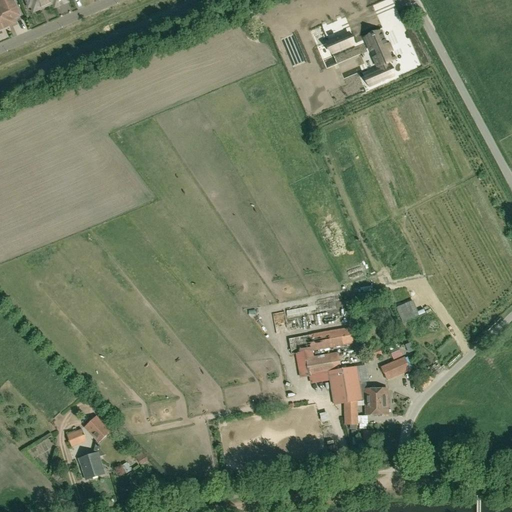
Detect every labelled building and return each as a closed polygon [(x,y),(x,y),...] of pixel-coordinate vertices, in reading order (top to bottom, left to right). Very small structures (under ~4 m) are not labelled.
[(0,0),(0,29),(14,23),(12,19),(20,15),(12,0),(0,0)] [(25,0),(29,7),(31,6),(34,12),(52,4),(55,9),(68,3),(66,0),(25,0)] [(380,69),(367,75),(372,86),(394,77),(389,65),(388,66),(386,63),(396,59),(390,47),(388,48),(387,45),(387,44),(386,44),(385,41),(386,41),(386,40),(385,41),(384,39),(385,39),(385,38),(384,38),(383,36),(384,36),(383,35),(381,32),(365,39),(371,51),(376,49),(379,56),(373,58),(377,67),(378,66),(380,69)] [(343,49),(338,38),(327,43),(332,54),(343,49)] [(309,309),(290,313),(291,319),(310,315),(309,309)] [(277,313),(276,320),(286,322),(287,315),(277,313)] [(310,383),(329,379),(330,390),(333,405),(345,403),(345,424),(350,424),(356,424),(358,424),(357,402),(366,400),(365,398),(365,388),(365,384),(360,384),(357,367),(334,370),(332,353),(307,358),(305,352),(330,348),(353,344),(350,327),(288,339),(291,354),(297,353),(300,366),(307,365),(309,376),(310,383)] [(382,349),(372,352),(374,360),(384,358),(382,349)] [(387,380),(411,371),(404,357),(380,367),(387,380)] [(388,414),(388,408),(388,388),(365,388),(366,400),(366,414),(388,414)] [(96,440),(93,454),(79,458),(86,480),(105,474),(100,457),(106,455),(97,445),(98,442),(99,443),(111,431),(96,415),(84,427),(96,440)] [(72,447),(76,446),(87,441),(82,429),(67,435),(72,447)] [(366,440),(375,440),(375,432),(366,432),(366,440)] [(139,463),(147,458),(143,451),(135,456),(139,463)] [(130,463),(124,467),(128,475),(134,471),(130,463)]
